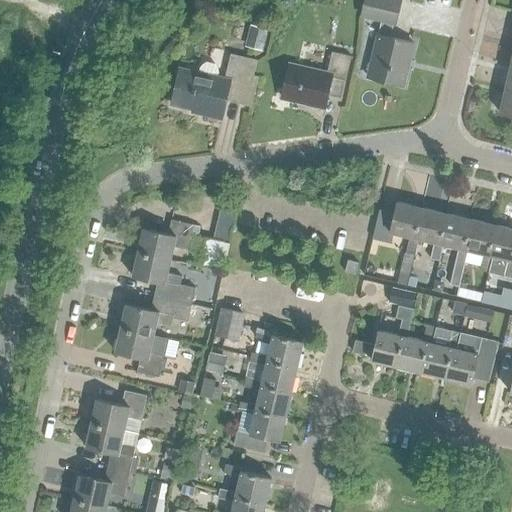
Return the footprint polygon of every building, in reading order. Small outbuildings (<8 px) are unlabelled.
[(377,35),(367,77),(402,86),(412,43),(389,37),(392,24),(394,24),(400,1),(397,0),(365,0),(361,16),(383,21),(379,35),(377,35)] [(242,13),(241,13),(240,13),(238,13),(237,13),(236,14),(235,15),(234,16),(234,18),(234,19),(234,20),(235,21),(236,22),(237,23),(238,24),(240,24),(241,24),(242,24),(243,23),(244,22),(245,21),(246,20),(246,18),(245,17),(245,16),(244,14),(242,13)] [(267,30),(253,27),(248,46),(261,50),(267,30)] [(289,63),(281,98),(324,108),(327,96),(341,100),(350,57),(331,52),(327,72),(289,63)] [(200,69),(199,73),(179,68),(171,103),(203,111),(203,115),(221,119),(226,96),(253,102),(259,78),(253,76),(256,61),(230,54),(224,79),(216,77),(217,73),(217,69),(214,65),(206,63),(202,65),(200,69)] [(511,89),(504,88),(499,113),(511,116),(511,89)] [(414,256),(418,240),(414,239),(421,208),(396,202),(394,213),(379,209),(372,239),(391,244),(393,234),(409,238),(405,254),(414,256)] [(224,203),(215,236),(231,239),(239,207),(224,203)] [(439,261),(443,245),(439,244),(446,214),(421,208),(414,239),(418,240),(433,243),(430,259),(439,261)] [(439,244),(443,245),(458,249),(454,265),(464,267),(467,251),(463,250),(470,220),(446,214),(439,244)] [(142,228),(137,252),(170,260),(173,247),(187,250),(193,225),(171,220),(168,234),(142,228)] [(495,225),(470,220),(463,250),(467,251),(483,255),(479,271),(488,273),(492,257),(488,256),(495,225)] [(511,229),(495,225),(488,256),(492,257),(507,260),(504,276),(511,278),(511,229)] [(200,265),(224,270),(230,243),(206,238),(200,265)] [(157,282),(154,296),(175,301),(191,305),(195,288),(179,284),(181,276),(167,273),(170,260),(137,252),(131,277),(157,282)] [(396,283),(407,286),(414,256),(405,254),(403,253),(396,283)] [(347,260),(344,272),(355,274),(358,263),(347,260)] [(457,297),(459,287),(464,267),(454,265),(448,294),(457,297)] [(434,281),(431,291),(443,293),(445,283),(434,281)] [(416,293),(392,288),(388,303),(412,309),(416,293)] [(484,292),(481,302),(511,308),(511,291),(504,290),(502,297),(484,292)] [(125,304),(120,328),(153,336),(156,323),(170,326),(172,318),(187,321),(191,305),(175,301),(154,296),(150,310),(125,304)] [(465,316),(467,306),(455,303),(451,316),(464,319),(465,316)] [(374,345),(371,358),(370,361),(396,367),(403,336),(407,337),(413,309),(398,306),(395,318),(401,319),(397,335),(378,331),(374,345)] [(493,313),(467,306),(465,316),(491,323),(493,313)] [(214,335),(239,341),(245,314),(220,309),(214,335)] [(396,367),(420,372),(427,342),(431,343),(435,327),(426,325),(422,341),(407,337),(403,336),(396,367)] [(136,372),(158,377),(167,339),(153,336),(120,328),(114,352),(140,358),(136,372)] [(271,341),(267,356),(266,360),(296,367),(302,342),(273,335),(274,332),(257,328),(255,337),(271,341)] [(420,372),(445,378),(452,348),(456,349),(459,333),(450,331),(446,347),(431,343),(427,342),(420,372)] [(452,348),(445,378),(470,384),(472,376),(477,355),(480,356),(484,338),(475,336),(471,352),(456,349),(452,348)] [(477,355),(472,376),(489,381),(499,342),(484,338),(480,356),(477,355)] [(374,345),(355,340),(352,353),(371,358),(374,345)] [(265,365),(261,381),(260,384),(291,392),(296,367),(266,360),(267,356),(251,353),(249,362),(265,365)] [(222,374),(226,357),(209,354),(205,370),(222,374)] [(259,390),(256,405),(255,409),(285,416),(291,392),(260,384),(261,381),(245,377),(243,386),(259,390)] [(210,398),(214,381),(203,378),(199,396),(210,398)] [(184,381),(181,393),(191,395),(193,383),(184,381)] [(121,405),(96,399),(90,423),(123,431),(126,417),(140,421),(146,396),(124,391),(121,405)] [(189,410),(193,398),(183,396),(180,408),(189,410)] [(255,409),(256,405),(240,402),(237,411),(253,414),(249,434),(236,431),(233,445),(264,453),(267,439),(279,441),(285,416),(255,409)] [(120,444),(123,431),(90,423),(85,447),(110,453),(107,467),(129,472),(134,447),(120,444)] [(196,477),(200,462),(188,459),(184,474),(196,477)] [(239,477),(235,493),(234,497),(265,503),(270,478),(241,472),(242,469),(225,465),(223,474),(239,477)] [(79,475),(73,499),(106,507),(109,493),(123,497),(129,472),(107,467),(104,481),(79,475)] [(233,502),(230,511),(262,511),(265,503),(234,497),(235,493),(219,489),(217,498),(233,502)] [(152,497),(148,511),(162,511),(165,500),(152,497)] [(104,511),(106,507),(73,499),(70,511),(104,511)]
